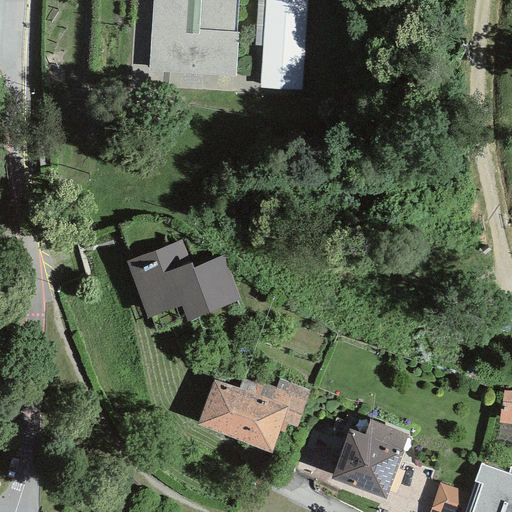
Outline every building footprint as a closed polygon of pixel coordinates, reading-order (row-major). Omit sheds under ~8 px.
[(112,0),(108,93),(294,102),(298,0),(112,0)] [(181,239),(125,260),(147,318),(181,306),(186,320),(239,300),(223,256),(192,267),(181,239)] [(198,422),(269,448),(280,417),(297,424),(308,393),(250,372),(245,387),(214,376),(198,422)] [(511,390),(503,390),(499,422),(511,423),(511,390)] [(363,434),(348,428),(330,477),(385,497),(408,433),(368,419),(363,434)] [(508,473),(480,463),(470,493),(463,511),(511,511),(511,467),(510,467),(508,473)] [(463,511),(470,493),(439,482),(428,511),(463,511)]
